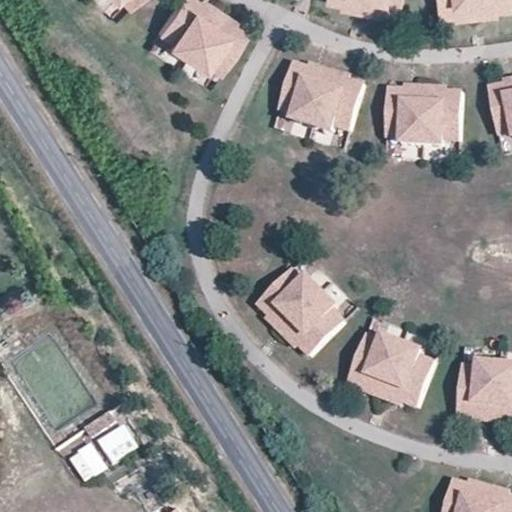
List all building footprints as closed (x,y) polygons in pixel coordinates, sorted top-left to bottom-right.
[(138,1),(137,0),(119,0),(128,9),(138,1)] [(200,3),(195,0),(181,0),(166,23),(179,32),(172,43),(169,48),(187,60),(219,11),(210,5),(204,13),(197,8),(200,3)] [(204,13),(210,5),(202,0),(200,3),(197,8),(204,13)] [(325,0),(341,4),(342,0),(351,0),(349,9),(360,12),(362,0),(325,0)] [(341,7),(349,9),(351,0),(342,0),(341,4),(341,7)] [(381,12),(397,16),(400,0),(362,0),(360,12),(371,14),(373,4),(382,6),(381,12)] [(436,0),(439,16),(456,15),(455,9),(464,8),(465,17),(476,16),(474,0),(436,0)] [(496,11),(511,8),(511,0),(474,0),(476,16),(487,15),(486,6),(495,5),(496,11)] [(373,4),(371,14),(380,16),(381,12),(382,6),(373,4)] [(486,6),(487,15),(496,14),(496,11),(495,5),(486,6)] [(456,18),(465,17),(464,8),(455,9),(456,15),(456,18)] [(228,64),(248,35),(234,25),(230,30),(223,25),(228,17),(219,11),(187,60),(204,71),(207,67),(215,55),(228,64)] [(236,22),(228,17),(223,25),(230,30),(234,25),(236,22)] [(172,43),(179,32),(166,23),(159,34),(172,43)] [(228,64),(215,55),(207,67),(221,76),(228,64)] [(312,70),(296,65),(286,99),(301,103),(297,116),(296,121),(316,128),(333,72),(322,69),(319,78),(311,75),(312,70)] [(319,78),(322,69),(314,66),(312,70),(311,75),(319,78)] [(357,120),(367,86),(351,81),(349,87),(341,84),(343,75),(333,72),(316,128),(336,134),(338,128),(342,115),(357,120)] [(352,77),(343,75),(341,84),(349,87),(351,81),(352,77)] [(507,86),(490,89),(497,124),(511,121),(511,90),(508,92),(507,86)] [(408,90),(391,89),(389,125),(405,126),(404,139),(404,145),(425,146),(428,88),(417,87),(417,97),(408,96),(408,90)] [(417,97),(417,87),(408,87),(408,90),(408,96),(417,97)] [(463,129),(465,94),(448,93),(448,99),(439,98),(440,88),(428,88),(425,146),(446,147),(446,142),(447,128),(463,129)] [(449,89),(440,88),(439,98),(448,99),(448,93),(449,89)] [(297,116),(301,103),(286,99),(282,111),(297,116)] [(357,120),(342,115),(338,128),(353,133),(357,120)] [(511,134),(511,121),(497,124),(500,137),(511,134)] [(404,139),(405,126),(389,125),(388,138),(404,139)] [(463,129),(447,128),(446,142),(463,143),(463,129)] [(286,280),(297,291),(306,282),(295,271),(286,280)] [(286,280),(260,305),(273,317),(277,313),(283,319),(276,326),(284,334),(325,293),(310,278),(306,282),(297,291),(286,280)] [(301,346),(313,358),(338,333),(327,322),(336,312),(340,308),(325,293),(284,334),(292,342),(299,335),(305,342),(301,346)] [(336,312),(327,322),(338,333),(348,324),(336,312)] [(270,320),(276,326),(283,319),(277,313),(273,317),(270,320)] [(299,335),(292,342),(298,348),(301,346),(305,342),(299,335)] [(363,349),(378,355),(383,342),(368,336),(363,349)] [(363,349),(350,382),(366,388),(368,382),(377,386),(373,395),(383,399),(405,345),(385,337),(383,342),(378,355),(363,349)] [(403,403),(419,409),(433,376),(418,370),(422,358),(425,353),(405,345),(383,399),(394,403),(397,394),(406,397),(403,403)] [(422,358),(418,370),(433,376),(438,364),(422,358)] [(463,380),(460,416),(477,418),(477,412),(486,412),(485,422),(496,423),(502,365),(481,363),(481,369),(479,382),(463,380)] [(511,366),(502,365),(496,423),(507,424),(508,415),(511,415),(511,366)] [(463,380),(479,382),(481,369),(465,367),(463,380)] [(365,392),(373,395),(377,386),(368,382),(366,388),(365,392)] [(397,394),(394,403),(402,406),(403,403),(406,397),(397,394)] [(476,421),(485,422),(486,412),(477,412),(477,418),(476,421)] [(99,440),(113,465),(141,449),(127,424),(99,440)] [(86,483),(99,475),(84,450),(71,458),(86,483)] [(472,486),(455,481),(446,511),(485,511),(492,488),(482,484),(479,494),(470,491),(472,486)] [(479,494),(482,484),(473,482),(472,486),(470,491),(479,494)] [(511,511),(511,497),(510,497),(509,503),(500,500),(503,491),(492,488),(485,511),(511,511)] [(511,493),(503,491),(500,500),(509,503),(510,497),(511,493)]
